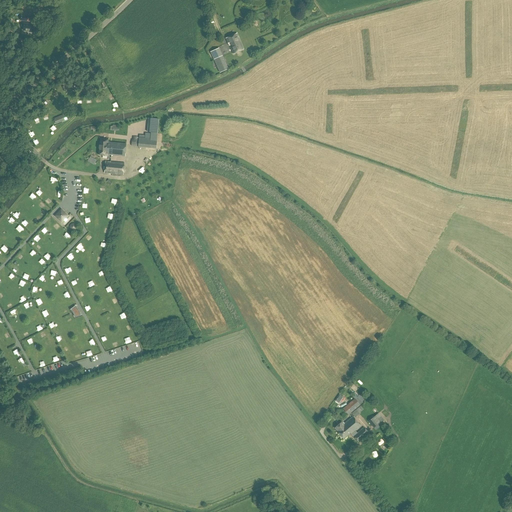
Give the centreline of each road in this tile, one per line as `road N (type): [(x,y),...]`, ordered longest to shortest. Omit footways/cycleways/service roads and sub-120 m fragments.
road 1 (unclassified): [(0,110),(131,0)]
road 2 (track): [(383,511),(322,434),(336,410)]
